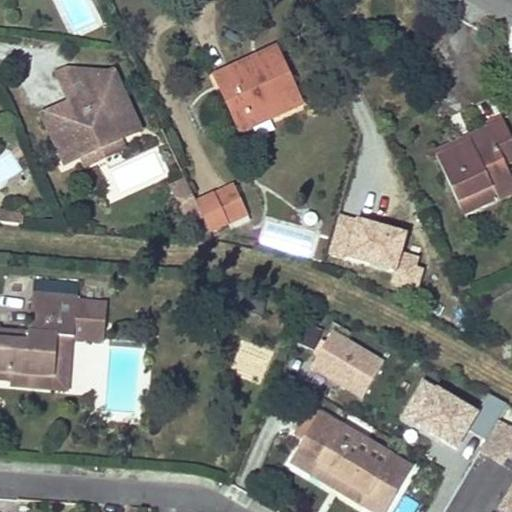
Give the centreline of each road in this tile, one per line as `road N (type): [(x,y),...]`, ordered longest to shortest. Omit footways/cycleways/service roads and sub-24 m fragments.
road 1 (track): [(0,235),(146,247),(315,282),(511,385)]
road 2 (residential): [(228,511),(168,494),(0,484)]
